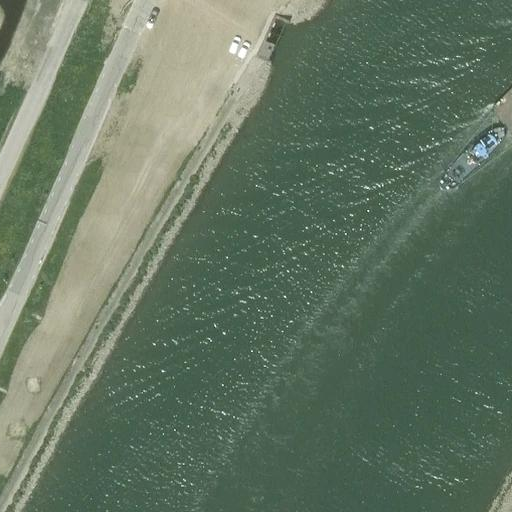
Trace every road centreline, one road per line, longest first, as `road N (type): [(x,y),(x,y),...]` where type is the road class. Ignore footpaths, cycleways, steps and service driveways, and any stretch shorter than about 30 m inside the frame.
road 1 (tertiary): [(149,0),(12,308)]
road 2 (unclassified): [(0,175),(80,0)]
